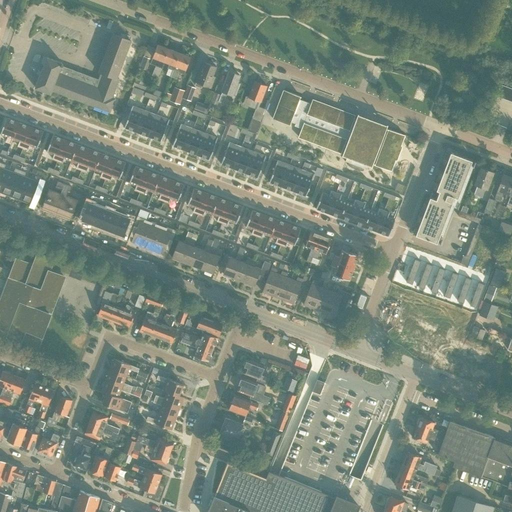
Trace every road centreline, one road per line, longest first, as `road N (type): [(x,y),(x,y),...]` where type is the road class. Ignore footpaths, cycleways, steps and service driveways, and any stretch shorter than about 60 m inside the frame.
road 1 (residential): [(0,103),(393,251)]
road 2 (residential): [(440,127),(102,0)]
road 3 (residential): [(244,309),(0,215)]
road 4 (residential): [(88,385),(107,336),(218,377)]
road 5 (residential): [(362,511),(415,374)]
road 6 (residential): [(393,251),(440,127)]
